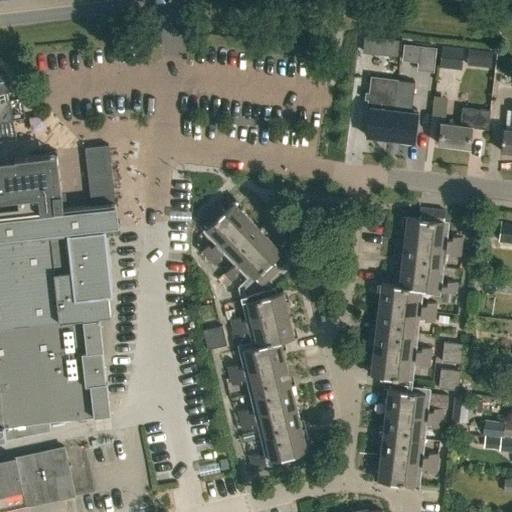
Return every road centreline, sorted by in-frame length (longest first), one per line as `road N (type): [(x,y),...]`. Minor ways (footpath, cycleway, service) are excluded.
road 1 (residential): [(341,484),(349,408),(335,345),(359,176)]
road 2 (residential): [(359,176),(162,146)]
road 3 (residential): [(359,176),(511,193)]
road 4 (primary): [(0,20),(143,0)]
